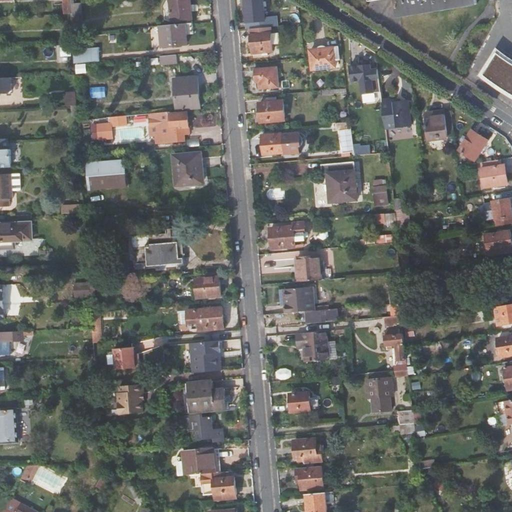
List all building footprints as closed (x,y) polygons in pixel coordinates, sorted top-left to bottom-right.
[(63,0),(65,13),(72,13),(71,3),(71,0),(63,0)] [(194,19),(193,11),(197,11),(196,4),(193,4),(192,0),(170,0),(172,22),(194,19)] [(247,0),(250,28),(280,26),(279,16),(267,16),(265,0),(247,0)] [(398,0),(401,15),(478,4),(477,0),(398,0)] [(86,32),(83,2),(71,3),(72,13),(73,29),(74,33),(86,32)] [(195,32),(194,22),(170,25),(161,25),(163,48),(190,45),(189,33),(195,32)] [(281,41),(280,31),(252,33),(254,53),(274,50),(273,42),(281,41)] [(337,67),(335,47),(311,49),(313,69),(337,67)] [(101,48),(75,50),(76,63),(102,61),(101,48)] [(179,63),(178,54),(164,55),(161,56),(162,64),(179,63)] [(511,63),(508,61),(498,54),(485,75),(501,87),(511,93),(511,63)] [(379,68),(372,69),(372,63),(351,65),(353,81),(362,79),(363,93),(382,90),(379,68)] [(257,83),(261,83),(261,88),(281,87),(279,65),(256,67),(257,83)] [(178,110),(202,108),(199,75),(175,78),(178,110)] [(12,93),(14,90),(14,77),(0,77),(0,87),(5,93),(12,93)] [(92,97),(107,96),(107,86),(92,86),(92,97)] [(78,91),(68,92),(68,105),(78,104),(78,91)] [(412,124),(410,99),(401,101),(399,104),(395,102),(390,98),(383,99),(383,103),(386,127),(412,124)] [(286,118),(285,100),(260,102),(262,121),(286,118)] [(437,116),(431,117),(426,117),(429,140),(449,137),(455,136),(452,112),(446,113),(445,109),(437,111),(437,116)] [(171,112),(151,113),(153,136),(158,136),(159,143),(188,141),(187,133),(192,132),(190,113),(172,114),(172,112),(171,112)] [(129,125),(128,115),(113,116),(114,122),(99,123),(101,138),(116,137),(115,126),(129,125)] [(460,149),(477,160),(490,139),(473,129),(460,149)] [(301,132),(284,133),(263,135),(265,154),(285,152),(286,153),(301,152),(300,146),(301,145),(302,144),(303,142),(304,141),(303,138),(303,136),(302,135),(301,134),(301,132)] [(0,166),(15,166),(15,149),(12,148),(11,137),(0,137),(0,166)] [(193,181),(205,180),(203,151),(175,154),(177,185),(193,184),(193,181)] [(127,158),(89,161),(91,189),(129,186),(127,158)] [(503,164),(502,159),(480,163),(484,188),(509,184),(506,163),(503,164)] [(323,164),(323,173),(328,172),(331,202),(360,199),(356,161),(323,164)] [(13,172),(0,172),(0,206),(10,206),(10,197),(14,197),(13,172)] [(374,186),(376,207),(389,205),(387,185),(384,185),(374,186)] [(503,219),(504,224),(511,222),(511,197),(511,198),(493,201),(493,202),(485,204),(487,219),(495,217),(496,220),(503,219)] [(413,222),(411,207),(403,208),(396,209),(397,212),(398,220),(398,224),(413,222)] [(375,222),(398,220),(397,212),(374,214),(375,222)] [(306,238),(305,220),(305,219),(294,220),(295,226),(271,228),(273,248),(296,246),(296,238),(304,238),(306,238)] [(1,231),(0,230),(0,248),(17,248),(17,241),(34,240),(33,222),(1,223),(1,231)] [(180,235),(182,235),(181,227),(168,228),(168,233),(135,236),(136,251),(138,251),(139,263),(159,262),(159,259),(182,257),(180,235)] [(511,252),(511,233),(511,230),(487,234),(490,256),(511,252)] [(409,256),(407,240),(401,241),(400,241),(402,257),(409,256)] [(298,257),(300,281),(323,279),(321,255),(298,257)] [(397,273),(387,273),(390,303),(394,303),(400,302),(397,273)] [(221,276),(197,277),(198,297),(223,296),(221,276)] [(90,282),(74,283),(75,298),(91,297),(90,282)] [(287,305),(288,312),(307,310),(316,310),(314,286),(282,288),(284,305),(287,305)] [(394,303),(395,315),(402,315),(401,308),(400,302),(394,303)] [(511,322),(511,303),(496,306),(499,325),(511,322)] [(191,329),(225,326),(224,306),(189,309),(191,322),(191,329)] [(309,317),(310,323),(339,320),(338,308),(330,308),(316,310),(307,310),(307,317),(309,317)] [(102,327),(101,312),(93,313),(94,327),(102,327)] [(410,322),(403,323),(404,329),(404,333),(412,332),(410,322)] [(331,359),(329,329),(304,331),(298,332),(299,346),(305,346),(306,361),(331,359)] [(395,361),(396,370),(409,369),(407,353),(406,346),(404,333),(404,329),(386,331),(387,341),(396,340),(398,360),(395,361)] [(22,339),(21,330),(0,330),(0,339),(7,339),(22,339)] [(511,355),(511,334),(498,337),(501,357),(511,355)] [(221,340),(192,342),(193,363),(197,363),(198,372),(219,370),(218,353),(222,352),(221,340)] [(1,349),(17,348),(16,341),(0,343),(1,349)] [(136,346),(116,347),(117,368),(141,366),(141,357),(137,358),(136,353),(136,346)] [(1,386),(8,386),(7,366),(0,366),(0,388),(1,389),(1,386)] [(392,397),(396,397),(394,377),(367,379),(369,399),(373,399),(374,412),(393,411),(392,397)] [(226,389),(215,389),(214,381),(183,384),(185,412),(228,409),(227,405),(227,396),(226,389)] [(145,392),(145,382),(122,384),(122,390),(120,390),(121,412),(145,410),(144,398),(143,392),(145,392)] [(320,409),(318,399),(312,400),(311,392),(291,393),(292,412),(320,409)] [(0,441),(20,441),(19,406),(0,407),(0,441)] [(239,418),(239,411),(237,411),(232,411),(223,412),(224,419),(239,418)] [(196,439),(216,437),(226,437),(226,429),(216,430),(214,415),(205,416),(205,413),(180,415),(181,427),(187,427),(190,429),(195,428),(196,439)] [(305,458),(305,464),(322,463),(323,462),(323,454),(318,454),(317,438),(295,440),(297,458),(305,458)] [(184,452),(186,474),(204,473),(218,472),(217,449),(184,452)] [(27,482),(37,464),(30,464),(22,479),(27,482)] [(33,485),(43,464),(37,464),(27,482),(33,485)] [(445,475),(431,467),(421,469),(442,481),(445,475)] [(298,470),(299,478),(302,477),(303,489),(325,487),(323,468),(298,470)] [(237,497),(236,476),(227,477),(227,471),(218,472),(204,473),(205,485),(215,484),(216,499),(237,497)] [(102,476),(97,486),(104,491),(110,480),(102,476)] [(135,485),(129,488),(138,504),(144,500),(135,485)] [(329,511),(327,492),(307,494),(308,511),(329,511)] [(27,511),(32,505),(14,496),(5,511),(27,511)]
